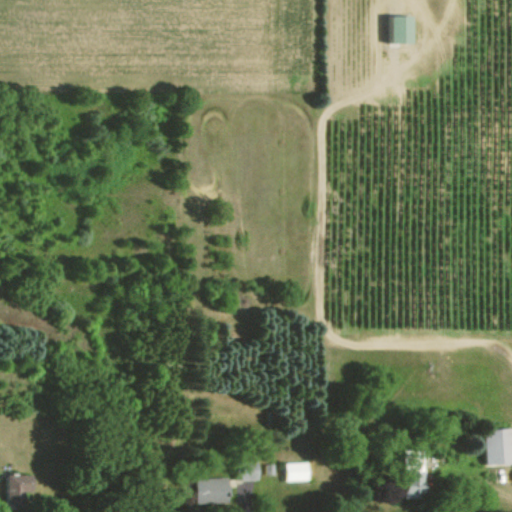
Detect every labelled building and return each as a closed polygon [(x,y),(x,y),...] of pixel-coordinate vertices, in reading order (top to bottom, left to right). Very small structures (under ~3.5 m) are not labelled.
[(386,43),(406,43),(406,15),(385,16),(386,43)] [(478,464),(507,463),(506,429),(477,429),(478,464)] [(414,451),(394,451),(394,494),(414,495),(414,451)] [(227,462),(228,481),(249,480),(248,461),(227,462)] [(277,463),(278,480),(302,480),(301,463),(277,463)] [(24,475),(0,475),(0,490),(0,494),(24,494),(24,475)] [(187,503),(219,502),(219,478),(186,479),(187,503)]
